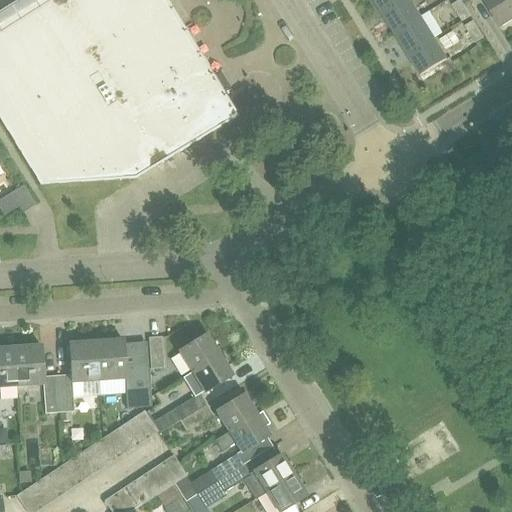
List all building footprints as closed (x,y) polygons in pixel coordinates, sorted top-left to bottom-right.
[(166,0),(32,0),(0,20),(0,121),(40,187),(134,180),(238,117),(166,0)] [(376,0),(382,10),(397,0),(376,0)] [(427,12),(420,0),(397,0),(382,10),(395,31),(421,15),(421,16),(427,12)] [(462,0),(458,0),(452,4),(463,21),(472,16),(462,0)] [(511,0),(485,0),(501,26),(511,19),(511,0)] [(407,52),(434,36),(421,16),(421,15),(395,31),(407,52)] [(474,20),(465,25),(475,42),(485,37),(474,20)] [(434,36),(407,52),(421,74),(447,58),(434,36)] [(444,177),(450,188),(477,172),(471,161),(444,177)] [(180,350),(193,371),(221,354),(209,333),(180,350)] [(162,336),(150,337),(152,368),(165,367),(162,336)] [(124,338),(97,340),(100,380),(127,378),(129,406),(142,405),(140,369),(126,370),(124,338)] [(72,375),(58,376),(61,411),(75,410),(73,382),(100,380),(97,340),(70,342),(72,375)] [(42,344),(14,346),(17,386),(44,384),(46,412),(61,411),(58,376),(44,377),(42,344)] [(0,399),(0,393),(0,387),(17,386),(14,346),(0,347),(0,399)] [(234,375),(221,354),(193,371),(205,392),(234,375)] [(201,393),(173,409),(180,420),(181,420),(207,403),(201,393)] [(217,410),(230,431),(258,414),(245,393),(217,410)] [(214,414),(208,404),(181,420),(188,431),(214,414)] [(143,412),(133,418),(147,439),(155,433),(156,432),(143,412)] [(259,415),(258,414),(230,431),(215,440),(222,451),(236,442),(242,452),(271,435),(265,426),(269,423),(263,413),(259,415)] [(133,418),(124,424),(137,445),(147,439),(133,418)] [(124,424),(114,431),(127,452),(137,445),(124,424)] [(114,431),(104,438),(118,458),(127,452),(114,431)] [(104,438),(94,444),(108,464),(118,458),(104,438)] [(94,444),(84,451),(98,471),(108,464),(94,444)] [(84,451),(75,457),(88,477),(98,471),(84,451)] [(238,453),(212,469),(211,469),(217,480),(245,464),(238,453)] [(254,470),(267,491),(295,473),(282,453),(254,470)] [(173,454),(165,460),(179,480),(186,476),(188,474),(174,454),(173,454)] [(75,457),(65,464),(78,484),(88,477),(75,457)] [(165,460),(155,466),(169,487),(172,484),(174,483),(179,480),(165,460)] [(65,464),(55,470),(69,490),(78,484),(65,464)] [(245,464),(218,480),(224,490),(251,474),(245,464)] [(155,466),(145,473),(159,493),(169,487),(155,466)] [(55,470),(45,477),(59,497),(69,490),(55,470)] [(30,473),(18,473),(19,484),(30,484),(30,473)] [(145,473),(135,479),(149,500),(157,495),(159,493),(145,473)] [(308,494),(295,473),(267,491),(280,511),(308,494)] [(179,480),(174,483),(185,500),(195,494),(197,493),(186,476),(179,480)] [(45,477),(36,483),(49,503),(59,497),(45,477)] [(135,479),(125,486),(139,506),(149,500),(135,479)] [(36,483),(26,490),(39,510),(49,503),(36,483)] [(125,486),(115,492),(128,511),(130,511),(139,506),(125,486)] [(26,490),(16,496),(26,511),(36,511),(39,510),(26,490)] [(128,511),(115,492),(105,499),(108,502),(114,511),(128,511)] [(195,494),(185,500),(191,511),(195,511),(203,508),(195,494)] [(181,511),(175,501),(164,507),(167,511),(181,511)]
